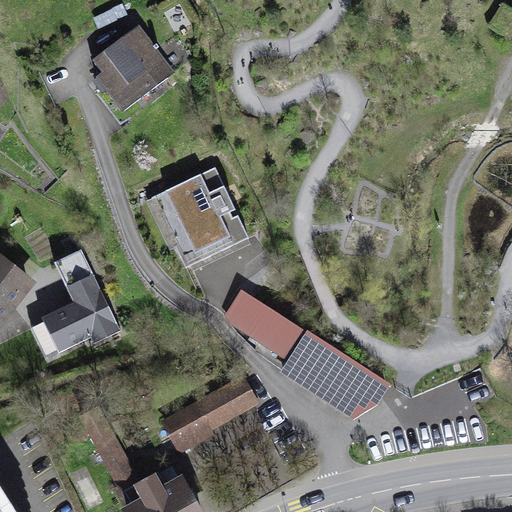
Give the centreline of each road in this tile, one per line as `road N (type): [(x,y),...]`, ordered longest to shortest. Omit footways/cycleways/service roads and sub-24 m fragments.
road 1 (track): [(340,0),(309,36),(251,48),(239,64),(238,85),(258,104),(326,81),(346,84),(354,102),(312,180),(300,225),(306,250)]
road 2 (track): [(330,307),(346,332),(381,352),(432,361),(501,325),(511,262)]
road 3 (secondary): [(327,511),(430,485),(511,475)]
